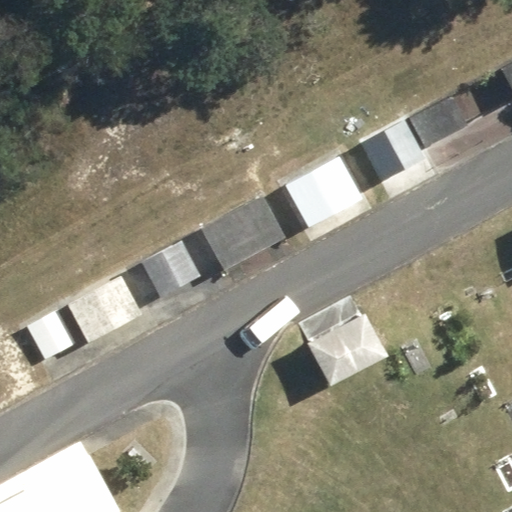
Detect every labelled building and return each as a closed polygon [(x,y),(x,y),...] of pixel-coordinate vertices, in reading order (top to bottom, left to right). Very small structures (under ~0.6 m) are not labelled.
[(511,64),(498,72),(511,95),(511,64)] [(406,122),(420,150),(463,129),(448,100),(406,122)] [(381,184),(421,162),(399,122),(359,142),(381,184)] [(201,232),(223,271),(279,242),(257,202),(201,232)] [(141,265),(158,297),(193,279),(175,248),(141,265)] [(64,307),(85,346),(137,318),(117,280),(64,307)] [(301,338),(319,376),(371,351),(353,312),(301,338)] [(27,328),(45,361),(73,345),(56,313),(27,328)] [(37,482),(53,511),(90,511),(107,503),(82,458),(37,482)] [(0,511),(28,511),(16,486),(0,494),(0,511)]
